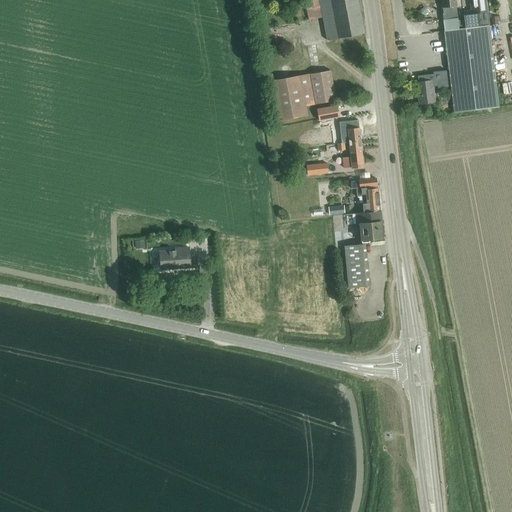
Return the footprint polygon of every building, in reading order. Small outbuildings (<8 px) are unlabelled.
[(319,0),(321,6),(323,18),(327,41),(352,36),(364,34),(358,0),(319,0)] [(444,20),(445,32),(465,29),(464,20),(458,21),(456,6),(457,6),(456,0),(441,0),(442,8),(443,8),(444,20)] [(487,12),(485,0),(470,0),(472,12),(463,13),(464,20),(465,29),(479,28),(479,27),(476,14),(487,12)] [(445,32),(454,103),(455,112),(498,107),(489,26),(479,28),(445,32)] [(278,121),(309,116),(307,106),(336,101),(330,70),(312,74),(271,81),(278,121)] [(419,105),(435,103),(433,87),(435,87),(435,80),(441,79),(440,74),(418,76),(419,82),(417,83),(419,105)] [(320,121),(340,117),(337,105),(318,109),(320,121)] [(350,143),(361,142),(360,128),(348,129),(350,143)] [(361,142),(350,143),(351,157),(362,155),(361,142)] [(362,155),(351,157),(351,160),(352,166),(352,169),(353,169),(364,168),(363,165),(362,155)] [(327,163),(306,165),(307,176),(328,174),(327,163)] [(364,213),(381,211),(378,189),(377,190),(376,179),(360,180),(361,188),(356,188),(357,197),(362,197),(364,213)] [(329,207),(329,215),(337,215),(337,207),(329,207)] [(381,211),(364,213),(355,214),(356,225),(361,225),(362,243),(370,243),(370,240),(383,238),(381,211)] [(145,241),(135,242),(136,249),(145,249),(145,241)] [(349,288),(370,286),(366,245),(345,247),(349,288)] [(162,271),(191,268),(189,248),(175,249),(175,251),(160,252),(162,271)]
